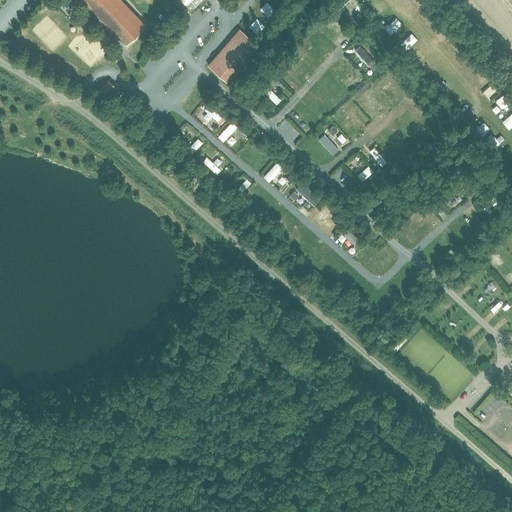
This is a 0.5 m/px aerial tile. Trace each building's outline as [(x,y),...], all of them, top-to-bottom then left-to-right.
[(84,0),(126,43),(146,24),(122,0),(84,0)] [(190,13),(203,0),(178,0),(175,3),(182,10),(185,7),(190,13)] [(348,0),(340,0),(337,4),(342,9),(350,1),(348,0)] [(414,0),(405,0),(402,3),(408,10),(417,3),(414,0)] [(414,14),(418,19),(426,13),(421,8),(414,14)] [(264,21),(259,16),(251,25),(256,29),(264,21)] [(325,23),(321,27),(335,41),(339,37),(325,23)] [(262,49),(240,29),(208,65),(231,85),(262,49)] [(361,49),(357,53),(370,66),(374,62),(361,49)] [(297,56),(290,64),(301,74),(309,67),(297,56)] [(345,62),(340,67),(354,81),(359,77),(345,62)] [(286,63),(276,72),(280,76),(289,67),(286,63)] [(107,98),(118,85),(110,78),(99,91),(107,98)] [(379,85),(374,90),(390,108),(395,104),(379,85)] [(311,87),(304,93),(323,114),(330,108),(311,87)] [(282,101),(269,89),(265,94),(277,106),(282,101)] [(492,106),(499,102),(496,97),(489,101),(492,106)] [(221,114),(207,101),(202,107),(217,120),(221,114)] [(289,108),(307,126),(314,119),(297,101),(289,108)] [(365,101),(361,104),(374,120),(378,117),(365,101)] [(499,119),(506,114),(499,104),(492,109),(499,119)] [(223,115),(217,121),(221,124),(226,118),(223,115)] [(238,130),(231,123),(220,135),(227,142),(238,130)] [(333,126),(328,130),(332,135),(337,131),(333,126)] [(321,135),(316,139),(330,154),(335,149),(321,135)] [(389,137),(385,140),(397,156),(401,153),(389,137)] [(201,145),(195,140),(184,153),(190,158),(201,145)] [(266,157),(252,144),(244,153),(250,158),(253,154),(262,162),(266,157)] [(373,148),(368,152),(377,163),(382,159),(373,148)] [(208,156),(202,163),(215,176),(222,169),(208,156)] [(356,158),(350,163),(360,175),(366,170),(356,158)] [(283,169),(276,163),(265,174),(272,181),(283,169)] [(469,171),(466,174),(478,187),(482,184),(469,171)] [(290,175),(286,178),(291,183),(295,179),(290,175)] [(246,180),(236,190),(242,196),(252,185),(246,180)] [(294,191),(290,196),(295,200),(299,196),(294,191)] [(452,200),(445,193),(432,207),(439,213),(452,200)] [(490,193),(486,197),(496,206),(499,202),(490,193)] [(254,199),(248,204),(261,218),(267,212),(254,199)] [(332,214),(325,207),(314,218),(321,225),(332,214)] [(416,217),(399,232),(405,239),(422,224),(416,217)] [(293,219),(282,232),(288,238),(300,224),(293,219)] [(339,231),(353,243),(357,238),(343,226),(339,231)] [(464,226),(452,239),(457,244),(469,231),(464,226)] [(442,236),(435,243),(448,257),(455,250),(442,236)] [(313,253),(296,238),(291,243),(309,258),(313,253)] [(349,255),(353,250),(348,246),(344,251),(349,255)] [(376,253),(369,246),(358,258),(365,264),(376,253)] [(497,267),(506,258),(501,253),(492,262),(497,267)] [(338,261),(325,275),(331,280),(344,266),(338,261)] [(500,276),(507,283),(511,278),(511,267),(500,276)] [(416,273),(402,286),(407,291),(421,278),(416,273)] [(345,278),(340,283),(355,297),(360,292),(345,278)] [(390,298),(377,313),(384,320),(397,305),(390,298)] [(495,315),(504,308),(501,303),(492,311),(495,315)] [(388,349),(394,354),(409,337),(403,332),(388,349)]
